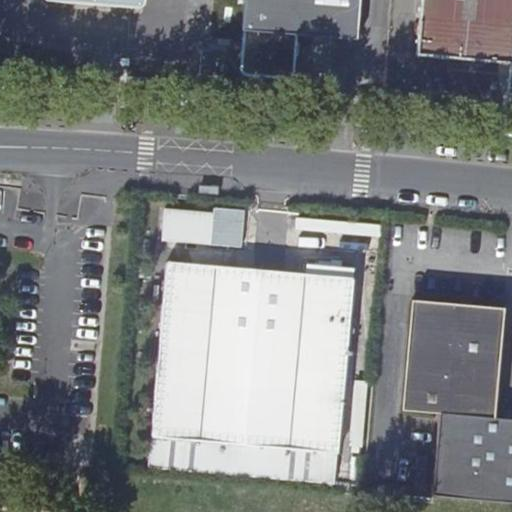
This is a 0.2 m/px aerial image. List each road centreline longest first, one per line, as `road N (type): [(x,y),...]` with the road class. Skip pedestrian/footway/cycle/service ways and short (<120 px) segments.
road 1 (unclassified): [(511,185),(0,144)]
road 2 (unknown): [(364,171),(378,0)]
